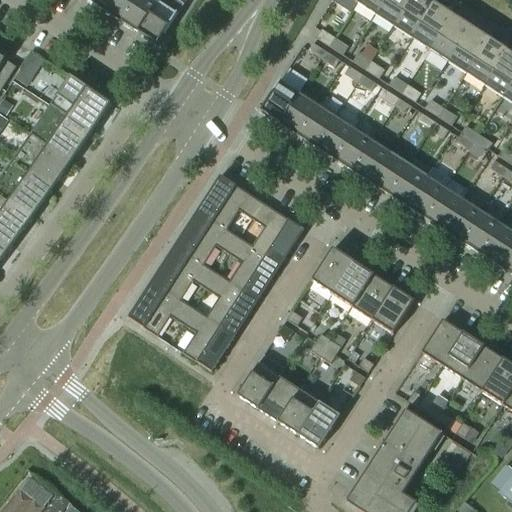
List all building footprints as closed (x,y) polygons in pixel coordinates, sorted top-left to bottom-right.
[(102,12),(109,0),(83,0),(102,12)] [(120,24),(134,0),(109,0),(102,12),(120,24)] [(138,35),(158,4),(151,0),(134,0),(120,24),(138,35)] [(157,48),(177,17),(184,6),(173,0),(160,0),(158,4),(138,35),(157,48)] [(376,17),(386,0),(361,0),(357,6),(376,17)] [(394,29),(412,0),(386,0),(376,17),(394,29)] [(412,41),(436,3),(432,0),(412,0),(394,29),(412,41)] [(430,53),(453,18),(435,6),(436,4),(437,5),(437,4),(436,3),(412,41),(430,53)] [(448,65),(474,24),(473,24),(472,24),(473,25),(470,29),(453,18),(430,53),(448,65)] [(466,76),(491,38),(474,24),(448,65),(466,76)] [(335,41),(321,32),(316,41),(329,49),(335,41)] [(485,89),(508,53),(490,41),(491,40),(492,39),(491,38),(466,76),(485,89)] [(348,49),(335,41),(329,49),(342,58),(348,49)] [(326,55),(313,46),(308,53),(321,62),(326,55)] [(0,94),(16,70),(3,61),(7,55),(0,50),(0,94)] [(504,101),(511,89),(511,55),(508,53),(485,89),(504,101)] [(339,63),(326,55),(321,62),(334,70),(339,63)] [(371,64),(358,56),(352,64),(365,73),(371,64)] [(384,73),(371,64),(365,73),(379,81),(384,73)] [(357,85),(362,78),(349,69),(344,77),(357,85)] [(375,87),(362,78),(357,85),(370,94),(375,87)] [(103,120),(111,107),(70,79),(50,108),(92,136),(103,120)] [(402,96),(407,88),(394,79),(388,88),(402,96)] [(279,127),(299,96),(280,83),(260,114),(279,127)] [(421,96),(407,88),(402,96),(415,105),(421,96)] [(398,102),(385,93),(380,100),(394,109),(398,102)] [(299,140),(319,109),(299,96),(279,127),(299,140)] [(412,110),(398,102),(394,109),(407,118),(412,110)] [(438,120),(444,111),(430,103),(425,111),(438,120)] [(72,165),(92,136),(50,108),(31,137),(72,165)] [(315,150),(335,119),(319,109),(299,140),(315,150)] [(451,129),(457,120),(444,111),(438,120),(451,129)] [(430,132),(435,125),(421,116),(417,124),(430,132)] [(333,162),(353,131),(335,119),(315,150),(333,162)] [(448,134),(435,125),(430,132),(443,141),(448,134)] [(473,147),(479,138),(465,129),(460,138),(473,147)] [(352,174),(372,143),(353,131),(333,162),(352,174)] [(72,165),(31,137),(11,165),(52,194),(72,165)] [(473,147),(460,138),(455,145),(468,154),(473,147)] [(486,155),(492,146),(479,138),(473,147),(486,155)] [(370,185),(390,154),(372,143),(352,174),(370,185)] [(486,155),(473,147),(468,154),(481,162),(486,155)] [(511,164),(511,155),(503,150),(497,158),(511,167),(511,164)] [(388,197),(408,166),(390,154),(370,185),(388,197)] [(507,172),(494,164),(489,171),(502,180),(507,172)] [(52,194),(11,165),(0,180),(0,199),(32,222),(52,194)] [(409,211),(429,180),(408,166),(388,197),(409,211)] [(511,175),(510,174),(507,172),(502,180),(511,185),(511,175)] [(239,241),(262,205),(220,178),(196,214),(226,233),(226,232),(239,241)] [(426,222),(446,191),(429,180),(409,211),(426,222)] [(445,234),(465,203),(446,191),(426,222),(445,234)] [(23,234),(32,222),(0,199),(0,241),(12,250),(23,234)] [(463,246),(483,215),(465,203),(445,234),(463,246)] [(281,268),(303,234),(304,233),(262,205),(239,241),(251,249),(281,268)] [(239,241),(226,232),(226,233),(196,214),(173,249),(203,268),(216,276),(239,241)] [(480,257),(500,226),(483,215),(463,246),(480,257)] [(497,268),(511,244),(511,233),(500,226),(480,257),(497,268)] [(0,265),(12,250),(0,241),(0,265)] [(251,249),(239,241),(216,276),(229,284),(228,285),(258,304),(281,268),(251,249)] [(511,277),(511,244),(497,268),(511,277)] [(193,311),(216,276),(203,268),(173,249),(151,284),(180,304),(181,303),(193,311)] [(332,297),(353,265),(332,251),(311,284),(332,297)] [(352,310),(373,278),(353,265),(332,297),(352,310)] [(235,339),(258,304),(228,285),(229,284),(216,276),(193,311),(206,319),(205,320),(235,339)] [(372,323),(393,291),(373,278),(352,310),(372,323)] [(183,327),(193,311),(181,303),(180,304),(151,284),(127,320),(157,339),(170,319),(183,327)] [(393,337),(414,305),(414,304),(393,291),(372,323),(393,337)] [(212,375),(235,339),(205,320),(206,319),(193,311),(183,327),(195,336),(182,356),(212,375)] [(296,329),(302,320),(291,314),(286,322),(296,329)] [(442,369),(463,336),(442,322),(421,355),(442,369)] [(287,342),(293,334),(283,327),(277,336),(287,342)] [(462,382),(483,349),(463,336),(442,369),(462,382)] [(331,343),(320,337),(315,345),(325,351),(331,343)] [(335,358),(341,350),(331,343),(325,351),(335,358)] [(325,351),(315,345),(310,353),(320,360),(325,351)] [(482,395),(503,362),(483,349),(462,382),(482,395)] [(335,358),(325,351),(320,360),(330,366),(335,358)] [(368,375),(373,367),(363,360),(358,369),(368,375)] [(502,408),(511,392),(511,367),(503,362),(482,395),(502,408)] [(257,412),(279,379),(258,366),(236,399),(257,412)] [(364,380),(354,374),(349,382),(359,389),(364,380)] [(277,425),(299,392),(279,379),(257,412),(277,425)] [(298,438),(319,405),(299,392),(277,425),(298,438)] [(511,414),(511,392),(502,408),(511,414)] [(415,409),(422,399),(413,394),(407,404),(415,409)] [(318,452),(340,419),(319,405),(298,438),(318,452)] [(435,423),(441,414),(431,408),(425,416),(435,423)] [(403,497),(442,437),(405,413),(385,444),(345,505),(356,511),(412,511),(416,506),(403,497)] [(445,429),(451,421),(441,414),(435,423),(445,429)] [(464,441),(470,431),(462,425),(455,436),(464,441)] [(511,467),(509,470),(511,472),(511,479),(500,494),(510,502),(506,507),(511,511),(511,467)] [(28,479),(1,511),(35,511),(49,495),(28,479)] [(63,511),(69,505),(59,497),(46,511),(63,511)]
